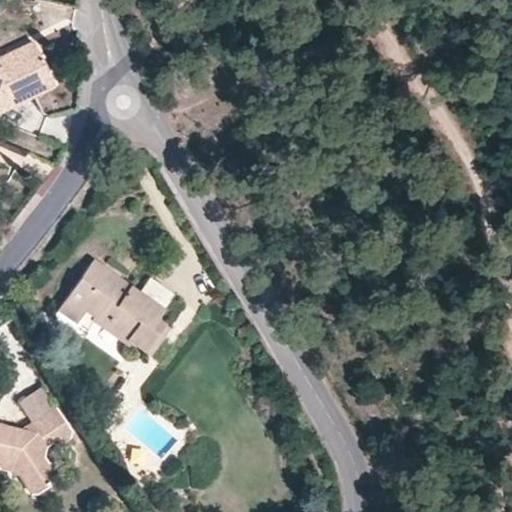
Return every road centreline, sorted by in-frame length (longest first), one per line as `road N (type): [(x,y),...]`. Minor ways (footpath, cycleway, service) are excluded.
road 1 (residential): [(124,103),(155,130),(361,481),(360,511)]
road 2 (track): [(363,0),(493,201),(511,325)]
road 3 (residential): [(124,103),(0,274)]
